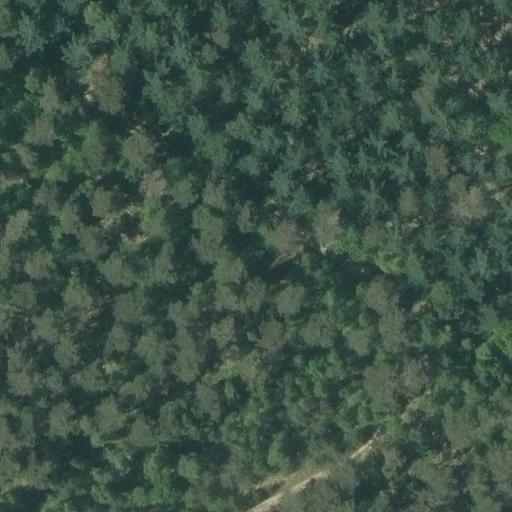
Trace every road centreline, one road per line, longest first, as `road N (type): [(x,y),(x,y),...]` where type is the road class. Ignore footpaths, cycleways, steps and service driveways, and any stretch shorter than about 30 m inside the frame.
road 1 (track): [(397,297),(0,46)]
road 2 (track): [(255,511),(369,445),(392,403),(397,297)]
road 3 (track): [(397,297),(511,358)]
